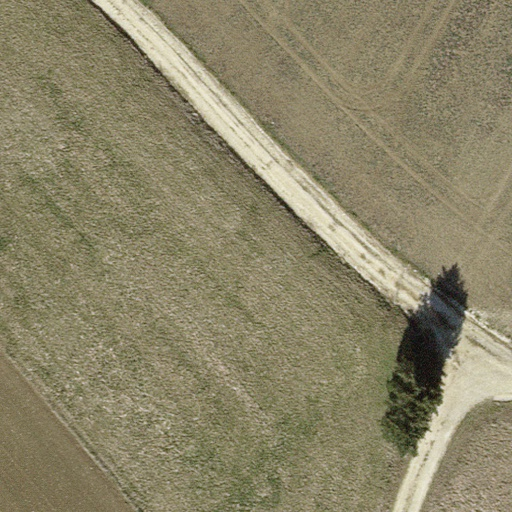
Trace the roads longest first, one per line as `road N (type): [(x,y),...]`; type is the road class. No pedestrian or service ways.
road 1 (track): [(511,365),(347,237),(121,0)]
road 2 (track): [(410,511),(476,341)]
